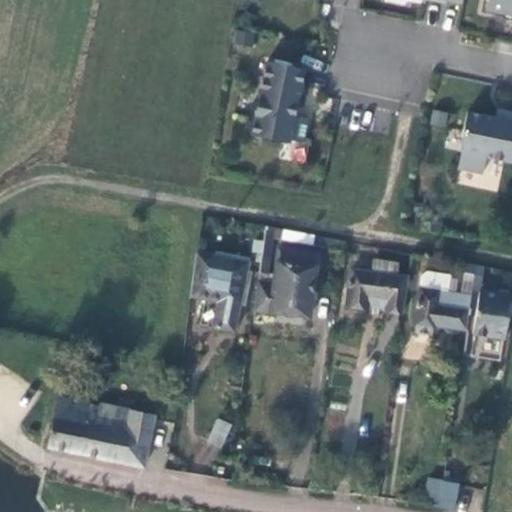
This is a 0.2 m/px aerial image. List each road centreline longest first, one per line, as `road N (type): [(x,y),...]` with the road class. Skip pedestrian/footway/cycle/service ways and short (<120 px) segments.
road 1 (unclassified): [(0,432),(46,462),(308,511)]
road 2 (residential): [(379,59),(419,53),(511,70)]
